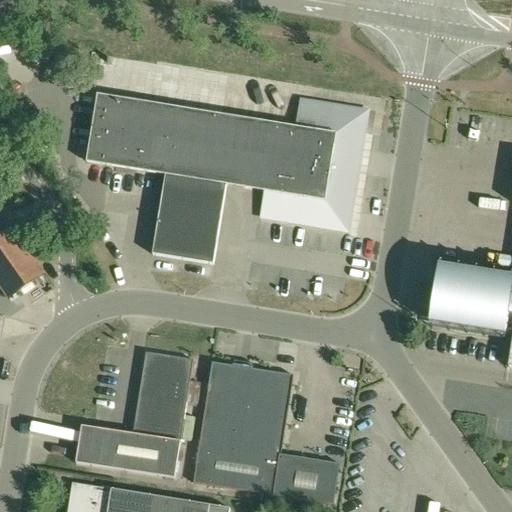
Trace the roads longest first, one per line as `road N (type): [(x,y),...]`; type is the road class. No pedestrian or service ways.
road 1 (unclassified): [(371,337),(136,302),(93,309),(58,330),(34,364),(6,511)]
road 2 (unclassified): [(371,337),(385,296),(430,29)]
road 3 (unclassified): [(502,511),(371,337)]
road 4 (secondary): [(252,0),(430,29)]
